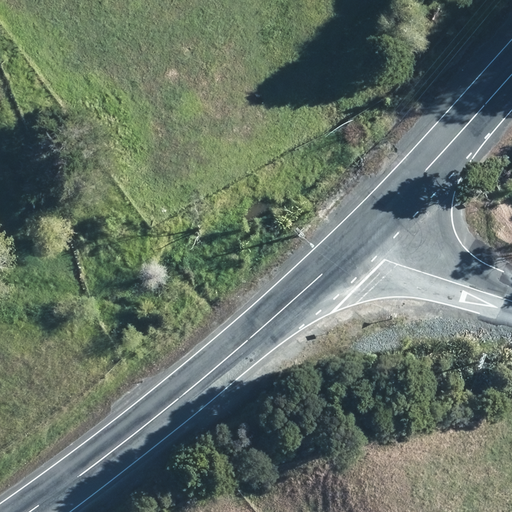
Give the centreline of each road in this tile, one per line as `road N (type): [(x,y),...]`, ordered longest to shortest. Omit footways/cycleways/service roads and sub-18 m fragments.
road 1 (primary): [(30,511),(208,375),(356,241)]
road 2 (primary): [(356,241),(511,73)]
road 3 (unclassified): [(511,301),(383,259),(356,241)]
